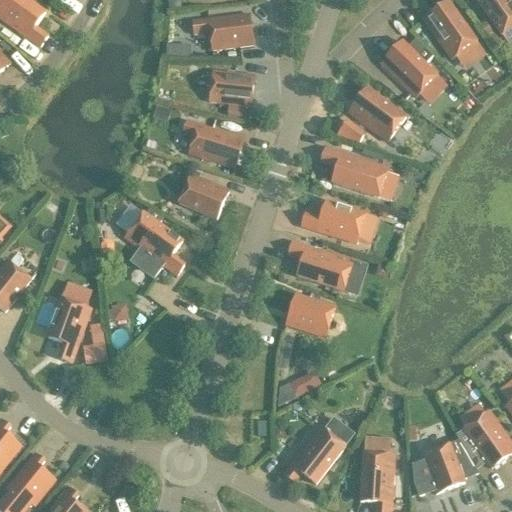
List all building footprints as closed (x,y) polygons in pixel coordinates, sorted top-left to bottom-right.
[(32,32),(45,14),(25,0),(0,0),(0,19),(42,50),(51,39),(39,30),(36,34),(32,32)] [(511,27),(511,0),(475,0),(501,35),(511,27)] [(423,20),(451,60),(476,42),(449,3),(423,20)] [(253,46),(249,16),(192,23),(194,37),(210,35),(212,51),(253,46)] [(479,28),(493,48),(499,44),(485,24),(479,28)] [(412,32),(420,42),(429,36),(421,25),(412,32)] [(381,65),(415,99),(437,76),(426,65),(432,59),(415,41),(408,48),(403,43),(381,65)] [(0,73),(10,64),(0,54),(0,73)] [(250,108),(254,77),(213,72),(209,103),(228,105),(244,107),(250,108)] [(387,143),(406,118),(368,89),(349,114),(387,143)] [(242,120),(244,107),(228,105),(227,117),(242,120)] [(424,106),(418,112),(427,120),(432,114),(424,106)] [(152,119),(165,123),(169,111),(156,107),(152,119)] [(234,170),(243,140),(186,122),(182,135),(194,138),(188,155),(234,170)] [(337,137),(356,146),(364,135),(347,123),(337,137)] [(378,198),(388,169),(326,149),(321,163),(337,168),(332,184),(378,198)] [(216,220),(228,192),(190,176),(178,204),(216,220)] [(315,221),(316,217),(306,213),(301,227),(356,244),(365,215),(326,202),(319,223),(315,221)] [(105,223),(104,212),(95,213),(96,224),(105,223)] [(182,242),(159,226),(161,223),(148,214),(146,216),(143,214),(125,239),(177,277),(184,267),(171,258),(182,242)] [(289,254),(303,259),(297,277),(343,292),(353,262),(292,243),(289,254)] [(0,309),(5,313),(30,281),(6,262),(0,269),(0,309)] [(286,326),(325,338),(335,309),(296,296),(286,326)] [(71,364),(90,311),(61,300),(47,339),(65,345),(64,348),(60,350),(57,359),(71,364)] [(115,323),(129,321),(128,314),(120,309),(113,310),(115,323)] [(83,349),(85,366),(106,362),(103,346),(83,349)] [(276,410),(296,400),(307,395),(302,383),(295,382),(289,385),(279,390),(276,410)] [(463,430),(491,469),(511,454),(511,445),(489,412),(463,430)] [(10,428),(1,421),(0,421),(0,472),(20,447),(5,434),(10,428)] [(321,428),(284,475),(293,482),(300,473),(315,485),(345,447),(321,428)] [(416,429),(407,429),(408,443),(417,442),(416,429)] [(273,430),(273,441),(284,441),(284,434),(279,430),(273,430)] [(421,457),(435,495),(464,484),(450,445),(421,457)] [(390,511),(394,456),(363,454),(360,502),(382,504),(382,508),(376,508),(375,511),(390,511)] [(6,490),(9,492),(0,503),(0,511),(24,511),(31,504),(34,507),(54,481),(39,468),(44,462),(35,455),(6,490)] [(49,511),(84,511),(73,503),(78,497),(68,489),(49,511)]
